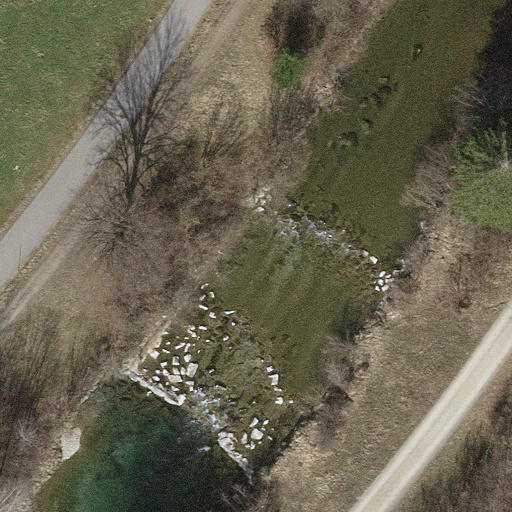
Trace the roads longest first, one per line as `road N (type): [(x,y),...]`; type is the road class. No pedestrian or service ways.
road 1 (track): [(0,272),(88,175),(195,0)]
road 2 (track): [(511,331),(441,436),(373,511)]
